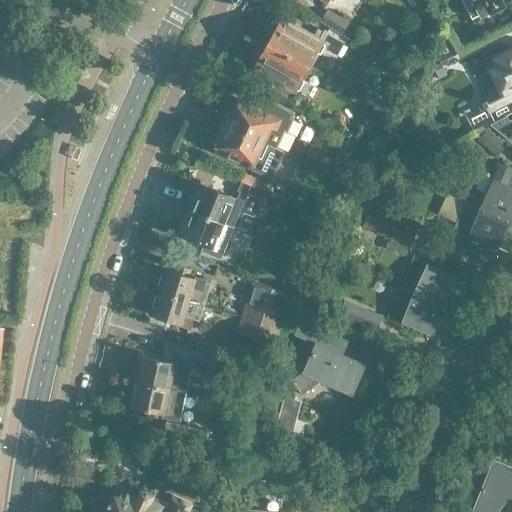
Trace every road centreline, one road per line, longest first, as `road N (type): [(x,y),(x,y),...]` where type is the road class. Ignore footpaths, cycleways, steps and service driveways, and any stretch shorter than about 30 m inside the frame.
road 1 (residential): [(47,511),(53,454),(117,227),(222,0)]
road 2 (primary): [(19,511),(69,269),(158,49)]
road 3 (residential): [(409,511),(437,420),(511,313)]
road 4 (residential): [(158,49),(45,0)]
